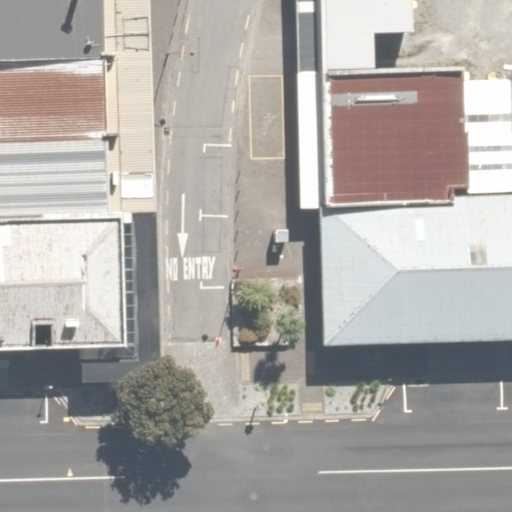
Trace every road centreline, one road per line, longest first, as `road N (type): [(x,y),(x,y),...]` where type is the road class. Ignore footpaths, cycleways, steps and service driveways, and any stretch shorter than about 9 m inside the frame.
road 1 (residential): [(225,0),(205,100),(199,335),(207,393),(236,475)]
road 2 (residential): [(236,475),(511,467)]
road 3 (residential): [(0,481),(236,475)]
